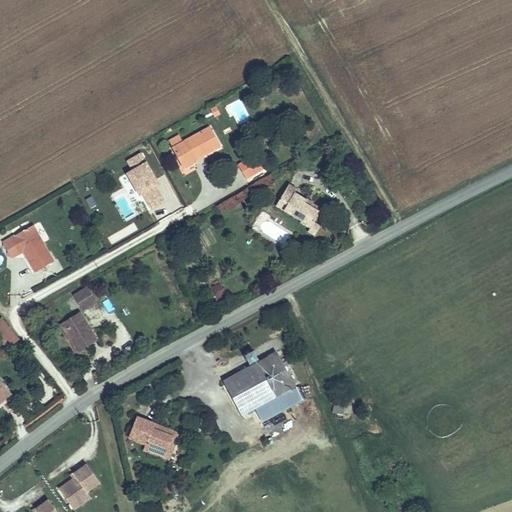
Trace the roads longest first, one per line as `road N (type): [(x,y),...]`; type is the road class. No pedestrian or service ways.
road 1 (tertiary): [(0,465),(113,382),(511,172)]
road 2 (track): [(400,227),(268,0)]
